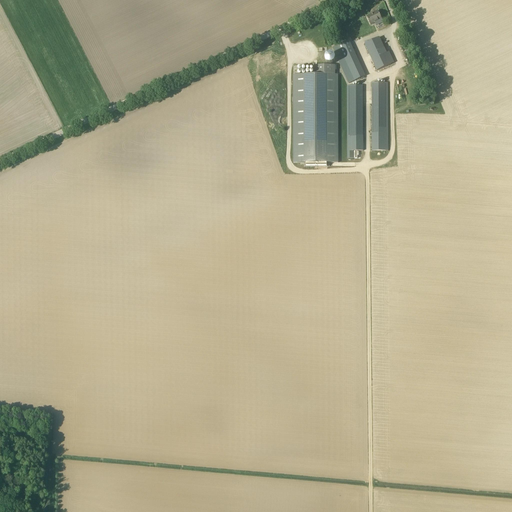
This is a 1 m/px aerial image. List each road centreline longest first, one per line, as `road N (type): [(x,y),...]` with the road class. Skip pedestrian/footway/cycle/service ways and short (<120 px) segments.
road 1 (unclassified): [(0,162),(344,0)]
road 2 (track): [(366,161),(370,511)]
